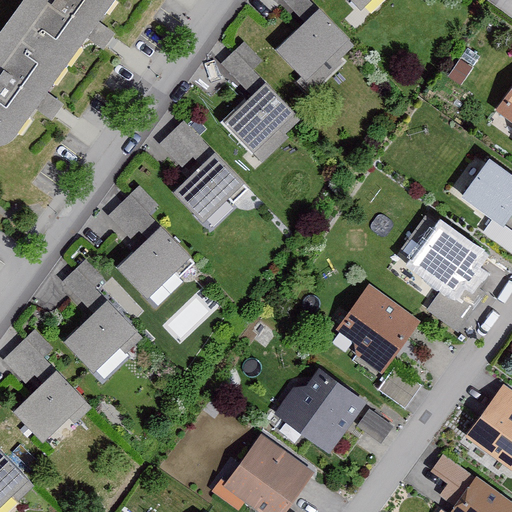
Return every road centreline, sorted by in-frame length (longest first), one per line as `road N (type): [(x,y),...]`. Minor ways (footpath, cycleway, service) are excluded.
road 1 (residential): [(231,0),(0,308)]
road 2 (residential): [(362,511),(511,304)]
